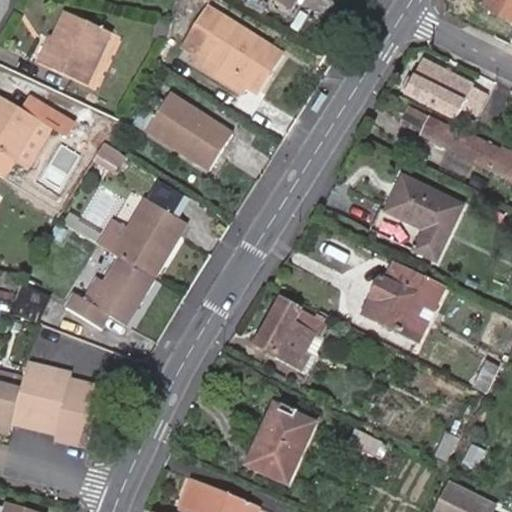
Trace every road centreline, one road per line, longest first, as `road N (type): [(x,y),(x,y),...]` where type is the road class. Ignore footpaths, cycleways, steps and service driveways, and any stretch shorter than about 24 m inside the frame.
road 1 (residential): [(403,14),(193,346),(121,489)]
road 2 (residential): [(0,456),(121,489)]
road 3 (residential): [(511,69),(403,14)]
